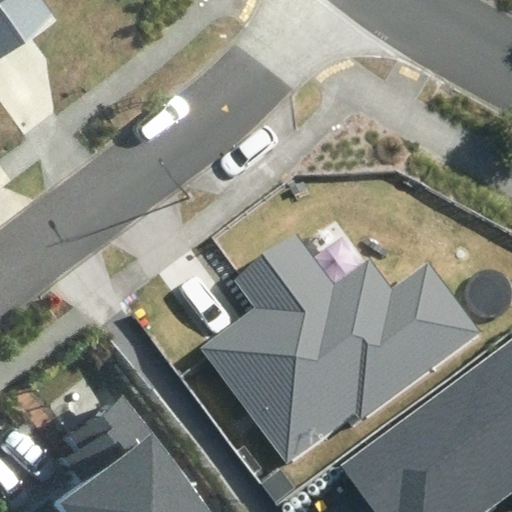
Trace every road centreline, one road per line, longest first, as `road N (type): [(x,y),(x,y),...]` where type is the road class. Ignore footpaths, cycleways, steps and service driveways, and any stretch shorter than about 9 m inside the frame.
road 1 (residential): [(0,272),(208,118),(333,0)]
road 2 (residential): [(511,67),(403,0)]
